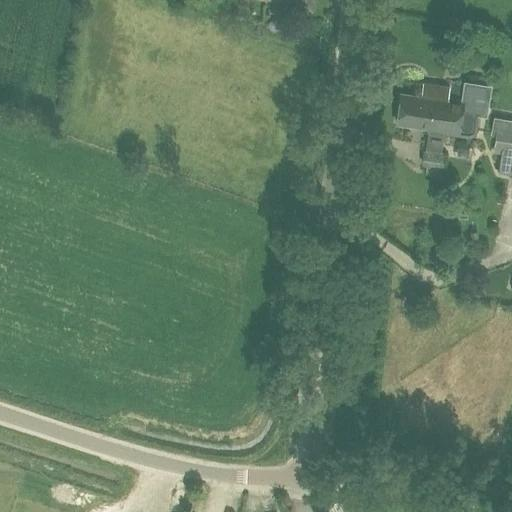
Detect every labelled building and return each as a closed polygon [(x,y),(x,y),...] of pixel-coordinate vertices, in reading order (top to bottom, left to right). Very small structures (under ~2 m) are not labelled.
[(274,0),(295,2),(294,7),(313,10),(314,0),(274,0)] [(470,113),(474,110),(485,112),(489,84),(462,80),(459,100),(433,96),(432,100),(422,98),(421,109),(426,110),(423,127),(428,128),(428,132),(467,138),(475,134),(477,118),(470,113)] [(421,109),(422,98),(400,95),(396,123),(423,127),(426,110),(421,109)] [(501,154),(499,169),(511,170),(511,118),(492,116),(489,135),(496,136),(493,153),(501,154)] [(445,155),(442,155),(443,143),(427,140),(425,152),(424,152),(423,164),(443,167),(445,155)]
